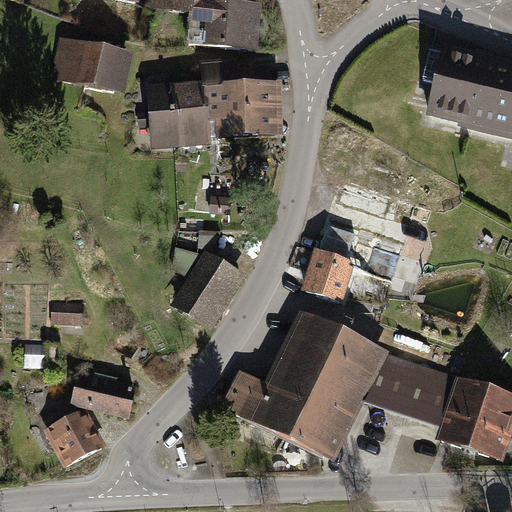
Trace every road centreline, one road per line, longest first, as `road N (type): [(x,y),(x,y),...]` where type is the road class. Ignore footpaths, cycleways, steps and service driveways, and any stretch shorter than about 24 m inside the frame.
road 1 (residential): [(122,497),(130,456),(228,345),(273,268),(291,217),(316,63)]
road 2 (tertiary): [(122,497),(511,485)]
road 3 (tertiary): [(0,506),(122,497)]
